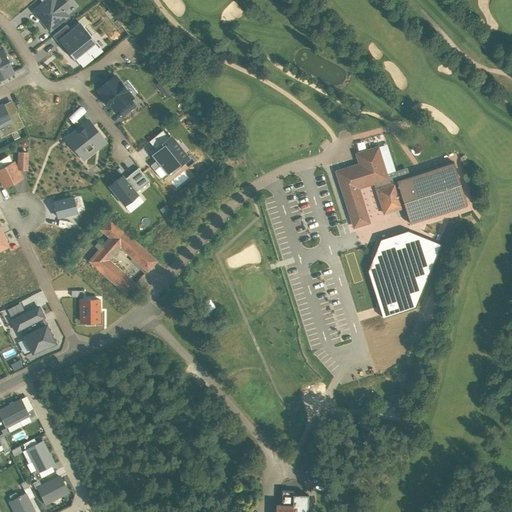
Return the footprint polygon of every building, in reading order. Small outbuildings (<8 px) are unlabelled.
[(45,0),(43,2),(34,9),(49,29),(66,16),(62,11),(69,6),(64,0),(56,0),(55,1),(54,0),(45,0)] [(70,29),(58,38),(77,63),(100,46),(80,21),(70,29)] [(58,38),(70,29),(66,24),(54,33),(58,38)] [(2,49),(0,50),(0,78),(13,71),(2,49)] [(132,97),(114,74),(98,87),(104,93),(102,95),(106,101),(108,100),(116,110),(118,108),(131,98),(132,97)] [(131,98),(118,108),(122,114),(136,104),(131,98)] [(0,125),(0,130),(1,132),(2,135),(16,127),(23,124),(11,100),(2,104),(10,120),(0,125)] [(0,125),(10,120),(2,104),(2,103),(0,104),(0,125)] [(80,104),(68,115),(73,121),(85,109),(80,104)] [(66,137),(70,142),(85,131),(81,125),(66,137)] [(92,125),(85,131),(70,142),(83,158),(105,140),(92,125)] [(156,147),(157,149),(163,144),(161,142),(168,136),(162,129),(149,140),(155,147),(156,147)] [(167,171),(178,162),(179,164),(188,156),(171,134),(168,136),(161,142),(163,144),(157,149),(152,153),(157,158),(160,163),(167,171)] [(394,172),(386,175),(376,144),(355,151),(359,161),(335,169),(351,220),(352,220),(353,223),(367,219),(366,215),(356,185),(374,179),(375,185),(382,209),(401,203),(398,195),(400,194),(395,177),(394,172)] [(27,152),(19,151),(18,167),(19,168),(27,168),(27,152)] [(154,169),(160,163),(157,158),(150,164),(154,169)] [(395,177),(400,194),(409,221),(466,203),(452,159),(395,177)] [(13,162),(0,168),(0,176),(4,185),(21,177),(13,162)] [(138,166),(129,174),(140,188),(149,180),(138,166)] [(125,177),(122,174),(109,185),(124,204),(138,193),(136,190),(140,188),(129,174),(125,177)] [(73,196),(53,201),(57,215),(76,210),(73,196)] [(110,237),(89,260),(126,293),(135,282),(107,257),(118,245),(145,269),(155,258),(110,218),(100,228),(107,235),(110,237)] [(0,248),(8,244),(0,227),(0,248)] [(366,268),(381,314),(415,303),(439,242),(407,227),(378,236),(366,268)] [(80,298),(80,320),(99,320),(99,298),(80,298)] [(32,321),(43,316),(39,306),(12,319),(17,328),(24,325),(32,321)] [(24,325),(27,332),(35,328),(32,321),(24,325)] [(32,353),(55,342),(46,323),(27,332),(23,334),(32,353)] [(0,409),(0,415),(6,428),(20,421),(29,416),(21,399),(0,409)] [(29,416),(31,422),(38,418),(33,410),(28,412),(29,416)] [(22,426),(31,422),(29,416),(20,421),(22,426)] [(3,434),(0,435),(0,441),(6,453),(11,450),(3,434)] [(34,439),(23,444),(26,450),(37,444),(34,439)] [(37,444),(26,450),(32,462),(36,470),(38,473),(42,471),(54,465),(43,441),(37,444)] [(14,455),(21,452),(19,447),(12,451),(14,455)] [(36,470),(32,462),(27,464),(31,472),(32,472),(36,470)] [(36,470),(32,472),(37,481),(45,476),(42,471),(38,473),(36,470)] [(62,496),(69,493),(61,479),(55,482),(54,479),(41,485),(39,480),(32,483),(35,489),(37,489),(44,502),(61,494),(62,496)] [(26,493),(29,500),(35,497),(27,481),(21,484),(26,493)] [(282,505),(292,506),(293,494),(293,491),(282,491),(282,505)] [(26,493),(9,502),(14,511),(35,511),(29,500),(26,493)] [(308,511),(309,495),(293,494),(292,506),(282,505),(276,505),(276,511),(308,511)]
